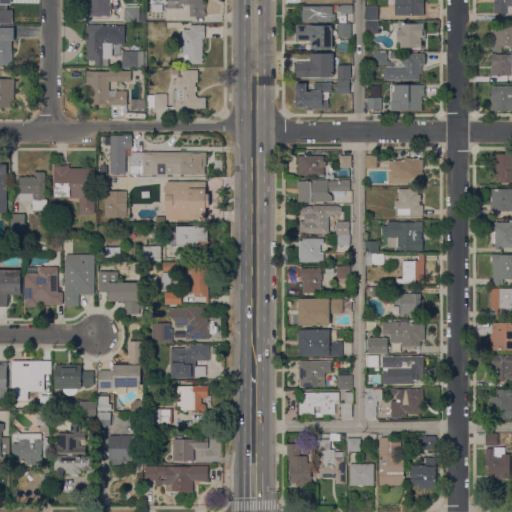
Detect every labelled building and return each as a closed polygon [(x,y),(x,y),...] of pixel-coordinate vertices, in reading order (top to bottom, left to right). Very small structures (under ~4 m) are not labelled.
[(112,4),(112,10),(110,10),(110,17),(89,16),(89,14),(86,14),(86,3),(86,0),(109,0),(109,4),(112,4)] [(203,0),(203,4),(206,4),(206,9),(205,9),(205,13),(206,13),(206,16),(190,16),(190,4),(181,4),(181,8),(168,8),(168,0),(203,0)] [(395,0),(424,0),(424,15),(395,15),(395,0)] [(511,0),(511,14),(494,14),(494,0),(511,0)] [(162,4),(162,12),(152,12),(152,4),(162,4)] [(333,6),(333,14),(336,14),(336,22),(300,22),(300,6),(333,6)] [(353,6),(353,14),(341,14),(341,13),(337,13),(337,6),(353,6)] [(139,7),(139,22),(124,22),(124,7),(139,7)] [(378,7),(378,20),(366,20),(365,7),(378,7)] [(378,22),(378,34),(365,34),(365,21),(378,22)] [(402,44),(398,44),(397,23),(424,23),(424,37),(419,37),(419,38),(420,38),(420,41),(419,41),(419,44),(402,44)] [(338,24),(351,25),(351,38),(338,38),(338,24)] [(492,24),(511,24),(511,46),(501,46),(501,52),(492,52),(492,24)] [(86,25),(105,25),(105,30),(113,30),(113,46),(112,46),(112,59),(108,59),(108,66),(95,66),(95,60),(86,60),(86,25)] [(203,64),(183,64),(183,46),(182,46),(182,37),(183,37),(183,30),(190,30),(191,25),(205,25),(205,39),(203,39),(203,64)] [(310,49),(310,39),(296,39),(296,25),(333,25),(332,50),(310,49)] [(0,28),(14,28),(14,41),(12,41),(12,54),(12,59),(12,67),(0,67),(0,28)] [(347,44),(348,52),(338,52),(338,44),(347,44)] [(144,52),(144,68),(122,68),(122,52),(144,52)] [(373,65),(373,52),(386,52),(387,61),(389,61),(389,65),(373,65)] [(333,70),(333,77),(297,77),(297,63),(311,63),(311,54),(312,54),(312,53),(333,53),(333,70)] [(384,69),(405,69),(405,65),(402,65),(402,62),(401,62),(401,60),(403,60),(403,58),(405,58),(405,56),(410,56),(410,54),(424,54),(424,65),(422,65),(422,74),(419,74),(419,80),(384,80),(384,69)] [(491,66),(492,66),(492,54),(511,54),(511,77),(508,77),(508,76),(491,75),(491,66)] [(351,79),(337,79),(338,65),(351,65),(351,79)] [(206,98),(205,108),(176,108),(176,77),(183,77),(183,70),(198,71),(197,82),(195,82),(195,86),(197,87),(196,91),(196,92),(196,96),(198,98),(206,98)] [(131,71),(131,82),(109,82),(109,91),(127,91),(127,105),(108,105),(92,104),(92,96),(88,96),(88,87),(86,87),(86,80),(87,80),(87,71),(131,71)] [(0,79),(14,79),(14,100),(11,100),(11,108),(0,107),(0,79)] [(349,83),(349,94),(337,94),(337,88),(332,88),(332,94),(329,94),(329,97),(328,98),(328,104),(329,104),(329,110),(321,110),(321,109),(313,109),(313,111),(306,111),(306,107),(304,107),(303,108),(299,108),(298,107),(296,107),(296,83),(307,83),(307,92),(311,92),(311,91),(314,91),(314,83),(331,83),(332,84),(337,84),(337,83),(337,80),(349,80),(349,83)] [(394,110),(394,114),(366,114),(366,109),(368,109),(368,98),(372,98),(372,88),(381,88),(381,98),(384,98),(384,102),(391,102),(391,85),(425,85),(425,88),(424,88),(424,94),(425,94),(425,96),(422,96),(422,111),(394,110)] [(511,86),(511,110),(491,111),(491,87),(511,86)] [(167,94),(167,108),(154,108),(146,108),(146,95),(154,95),(154,94),(167,94)] [(206,152),(206,166),(205,166),(205,175),(143,175),(143,173),(130,173),(130,170),(126,170),(126,152),(206,152)] [(511,183),(499,183),(499,178),(494,178),(494,170),(490,170),(490,162),(495,162),(495,154),(511,154),(511,183)] [(377,169),(365,169),(365,155),(377,155),(377,169)] [(324,156),(324,161),(326,161),(326,168),(324,168),(324,175),(298,175),(298,156),(324,156)] [(352,156),(352,168),(339,168),(339,163),(335,163),(335,156),(352,156)] [(389,161),(408,161),(408,167),(406,167),(406,169),(409,169),(409,172),(423,172),(423,182),(408,182),(408,184),(388,184),(389,161)] [(79,214),(79,198),(55,198),(55,182),(53,182),(53,165),(69,165),(69,168),(95,168),(95,214),(79,214)] [(45,200),(47,200),(47,211),(33,211),(33,202),(19,202),(19,177),(35,177),(35,172),(45,172),(45,200)] [(332,197),(332,202),(316,202),(316,203),(311,203),(311,202),(298,202),(298,191),(297,191),(297,181),(311,181),(311,180),(328,180),(328,181),(338,181),(338,180),(350,180),(350,191),(328,191),(328,193),(332,197)] [(166,194),(164,191),(164,187),(166,185),(166,182),(206,181),(206,194),(210,194),(210,207),(206,207),(206,220),(166,220),(166,194)] [(418,195),(421,195),(421,201),(420,201),(420,205),(423,205),(423,216),(410,216),(410,214),(398,215),(398,209),(395,209),(394,209),(394,206),(395,206),(395,201),(399,201),(399,192),(397,192),(397,189),(399,189),(418,189),(418,195)] [(511,189),(511,210),(491,210),(491,189),(511,189)] [(105,191),(126,191),(126,199),(127,199),(127,210),(126,210),(126,218),(105,218),(105,191)] [(300,233),(300,221),(312,221),(312,214),(313,214),(313,206),(338,206),(338,219),(330,219),(330,224),(328,224),(328,228),(330,228),(330,231),(328,231),(328,233),(300,233)] [(25,214),(25,236),(11,236),(11,214),(25,214)] [(415,223),(415,222),(423,222),(423,233),(420,233),(420,244),(416,244),(416,250),(397,250),(397,242),(389,242),(389,231),(397,231),(397,223),(415,223)] [(495,234),(494,234),(494,232),(490,232),(490,222),(511,222),(511,247),(495,248),(495,243),(494,242),(494,239),(495,238),(495,234)] [(199,226),(199,228),(208,227),(208,241),(210,241),(210,245),(208,245),(208,246),(186,246),(186,249),(191,249),(191,259),(176,259),(176,249),(181,249),(181,247),(176,247),(176,226),(199,226)] [(350,236),(350,246),(349,246),(349,250),(346,250),(346,255),(340,255),(340,251),(337,251),(337,236),(350,236)] [(51,252),(51,238),(62,238),(62,252),(51,252)] [(299,262),(299,242),(303,242),(303,239),(323,239),(323,244),(320,244),(320,249),(321,249),(321,251),(320,251),(320,253),(324,253),(324,262),(299,262)] [(365,241),(375,241),(375,254),(365,254),(365,241)] [(161,262),(143,262),(143,246),(161,246),(161,262)] [(384,254),(384,265),(365,265),(365,254),(375,254),(384,254)] [(424,284),(403,283),(403,266),(401,266),(401,263),(403,263),(403,261),(418,261),(418,254),(424,254),(424,284)] [(65,261),(66,261),(66,255),(94,255),(94,295),(79,295),(79,306),(65,306),(65,261)] [(492,255),(511,255),(511,279),(503,279),(503,286),(493,285),(493,264),(492,264),(492,262),(491,261),(491,257),(492,256),(492,255)] [(179,272),(163,272),(163,263),(179,263),(179,272)] [(191,272),(186,272),(186,264),(208,264),(208,274),(210,274),(210,280),(208,280),(208,297),(209,297),(209,305),(206,305),(206,297),(199,297),(199,292),(191,292),(191,272)] [(25,274),(26,274),(26,267),(57,267),(57,292),(63,292),(63,305),(39,305),(39,307),(25,307),(25,274)] [(350,267),(350,279),(336,278),(336,267),(350,267)] [(322,280),(321,280),(321,287),(323,287),(323,294),(303,294),(303,281),(300,281),(300,268),(322,268),(322,280)] [(0,270),(21,270),(21,295),(8,295),(8,307),(0,307),(0,270)] [(139,283),(139,304),(142,304),(142,309),(139,309),(139,314),(124,314),(124,302),(108,302),(108,292),(98,292),(99,271),(118,272),(117,283),(139,283)] [(171,286),(164,286),(164,283),(161,283),(161,273),(171,273),(171,286)] [(384,295),(373,295),(373,285),(383,284),(384,295)] [(511,311),(499,311),(499,309),(498,309),(498,319),(496,319),(496,309),(490,309),(491,288),(511,288),(511,311)] [(182,293),(182,305),(165,305),(165,293),(182,293)] [(421,300),(424,300),(424,306),(423,306),(423,314),(401,314),(401,304),(395,304),(395,294),(421,294),(421,300)] [(342,299),(342,314),(330,314),(330,326),(297,325),(298,298),(342,299)] [(171,318),(169,318),(169,308),(187,308),(187,307),(206,308),(206,318),(207,318),(207,321),(210,321),(209,340),(186,339),(186,326),(174,326),(174,321),(171,318)] [(425,322),(425,341),(420,341),(420,347),(402,347),(402,343),(390,343),(390,335),(383,335),(383,322),(425,322)] [(170,323),(170,329),(173,329),(173,343),(158,343),(158,340),(152,340),(152,323),(170,323)] [(511,350),(493,350),(493,349),(491,347),(492,343),(493,342),(490,342),(490,335),(492,335),(492,323),(511,323),(511,350)] [(298,330),(336,330),(336,341),(343,341),(343,357),(298,356),(298,330)] [(388,338),(388,353),(368,353),(368,338),(388,338)] [(99,389),(99,370),(114,371),(114,363),(129,363),(129,360),(129,342),(142,342),(142,367),(141,367),(141,387),(118,387),(117,389),(99,389)] [(185,348),(185,346),(189,346),(189,345),(209,345),(210,361),(196,361),(196,366),(206,366),(206,376),(195,376),(195,378),(170,378),(170,374),(166,374),(166,368),(170,368),(170,348),(185,348)] [(423,356),(423,373),(420,373),(420,380),(414,380),(414,381),(411,381),(411,380),(410,380),(410,382),(420,382),(420,387),(406,387),(406,382),(405,382),(405,380),(400,380),(400,375),(399,375),(394,375),(394,356),(423,356)] [(511,356),(511,381),(509,381),(509,380),(498,379),(498,370),(495,370),(495,366),(491,366),(492,356),(511,356)] [(38,396),(11,396),(12,361),(51,361),(51,374),(44,374),(44,392),(42,392),(41,394),(39,395),(38,396)] [(331,361),(331,371),(324,371),(324,387),(300,387),(300,378),(299,378),(299,368),(300,368),(300,361),(331,361)] [(0,362),(8,362),(8,398),(0,398),(0,362)] [(55,389),(55,379),(54,379),(54,376),(55,376),(55,375),(54,375),(54,371),(55,371),(55,370),(54,370),(54,367),(55,367),(55,365),(81,365),(81,371),(94,371),(94,386),(82,386),(82,389),(78,389),(77,391),(76,393),(74,394),(71,395),(69,395),(66,394),(64,393),(63,389),(55,389)] [(338,389),(338,376),(339,376),(338,369),(350,369),(350,376),(352,376),(352,389),(338,389)] [(380,374),(385,374),(385,371),(390,371),(390,373),(391,373),(392,386),(380,386),(380,374)] [(187,411),(187,412),(183,412),(183,411),(181,410),(181,407),(177,407),(177,402),(181,402),(181,395),(177,395),(177,386),(193,386),(208,386),(208,397),(207,397),(207,398),(202,398),(201,404),(204,404),(206,405),(206,409),(203,411),(187,411)] [(382,390),(382,401),(377,401),(377,406),(376,406),(376,418),(365,418),(365,388),(373,388),(373,390),(382,390)] [(421,413),(414,413),(414,414),(409,414),(409,413),(405,413),(405,389),(423,389),(423,402),(422,402),(422,407),(422,408),(421,409),(421,413)] [(511,417),(510,417),(510,420),(490,419),(490,397),(497,397),(497,389),(511,389),(511,417)] [(339,403),(335,403),(335,414),(332,414),(332,420),(324,420),(324,414),(299,414),(299,392),(305,392),(305,390),(310,391),(310,392),(339,392),(339,403)] [(341,403),(345,403),(345,392),(353,392),(353,404),(352,404),(352,419),(341,419),(341,403)] [(52,395),(52,409),(41,409),(41,407),(37,407),(37,399),(41,399),(41,395),(52,395)] [(109,404),(111,404),(111,411),(107,411),(107,412),(111,412),(111,426),(98,426),(98,396),(109,396),(109,404)] [(96,402),(96,415),(79,415),(80,402),(96,402)] [(172,425),(164,424),(164,431),(143,431),(143,409),(172,409),(172,425)] [(37,410),(50,410),(50,425),(37,425),(37,410)] [(10,463),(0,463),(0,424),(4,424),(4,431),(2,431),(2,437),(10,437),(10,463)] [(70,434),(70,424),(80,425),(80,433),(87,433),(86,441),(80,441),(80,446),(86,447),(86,456),(94,456),(94,470),(82,470),(82,474),(78,473),(78,475),(70,475),(71,473),(67,473),(67,470),(55,470),(55,456),(57,456),(58,433),(70,434)] [(50,457),(43,457),(42,461),(37,461),(36,465),(27,465),(27,462),(15,461),(15,455),(12,455),(13,443),(18,444),(18,442),(13,442),(13,428),(20,428),(20,434),(42,434),(42,440),(44,440),(44,437),(48,437),(50,440),(50,457)] [(341,434),(345,434),(345,439),(341,439),(341,441),(331,441),(330,450),(335,450),(335,452),(344,452),(344,484),(336,484),(336,478),(319,478),(319,439),(330,439),(330,434),(341,434)] [(498,434),(498,446),(485,446),(485,434),(498,434)] [(197,440),(197,435),(208,435),(208,449),(196,449),(194,449),(194,450),(195,450),(195,455),(194,455),(194,461),(191,461),(191,463),(189,463),(189,461),(173,461),(173,454),(172,454),(172,448),(173,448),(173,439),(197,440)] [(136,436),(136,443),(133,443),(133,460),(128,460),(128,462),(122,462),(122,465),(112,465),(112,461),(109,461),(109,436),(136,436)] [(436,450),(420,450),(421,437),(424,437),(424,436),(436,436),(436,450)] [(361,451),(347,451),(347,438),(360,438),(361,451)] [(394,438),(394,453),(404,454),(404,486),(380,486),(380,470),(379,470),(379,459),(382,459),(382,455),(379,455),(379,438),(394,438)] [(296,483),(290,483),(290,464),(289,464),(289,457),(287,457),(287,444),(299,444),(300,456),(311,456),(311,482),(312,482),(312,486),(296,486),(296,483)] [(510,479),(488,479),(489,466),(485,466),(485,449),(494,449),(494,447),(505,448),(505,455),(510,455),(510,479)] [(411,488),(412,466),(425,467),(425,458),(436,458),(435,466),(437,466),(436,489),(411,488)] [(374,464),(374,485),(350,485),(350,464),(374,464)] [(191,467),(191,466),(208,466),(208,480),(206,480),(206,482),(199,482),(199,480),(193,480),(193,493),(183,493),(183,491),(169,491),(169,485),(155,485),(155,481),(145,481),(145,466),(191,467)]
